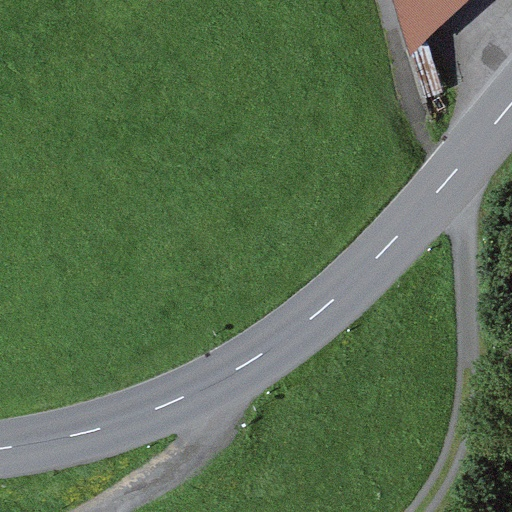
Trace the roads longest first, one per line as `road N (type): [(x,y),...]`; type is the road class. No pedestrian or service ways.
road 1 (tertiary): [(0,451),(205,392),(367,260),(511,100)]
road 2 (track): [(467,383),(448,176)]
road 3 (track): [(119,511),(155,489),(205,392)]
road 4 (track): [(467,383),(442,494),(425,511)]
